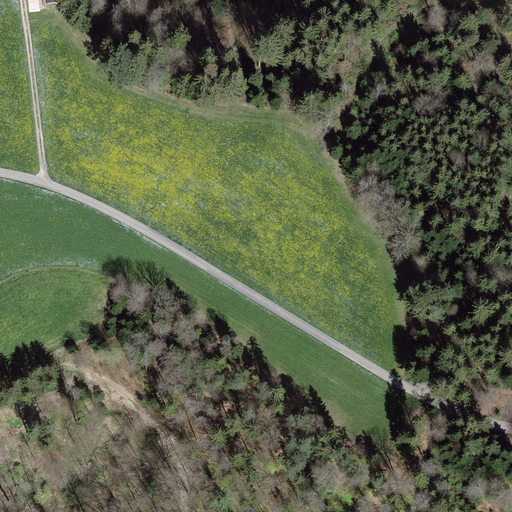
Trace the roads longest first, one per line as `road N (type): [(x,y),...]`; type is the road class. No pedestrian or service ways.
road 1 (unclassified): [(0,172),(96,204),(406,387),(511,428)]
road 2 (track): [(44,182),(25,16)]
